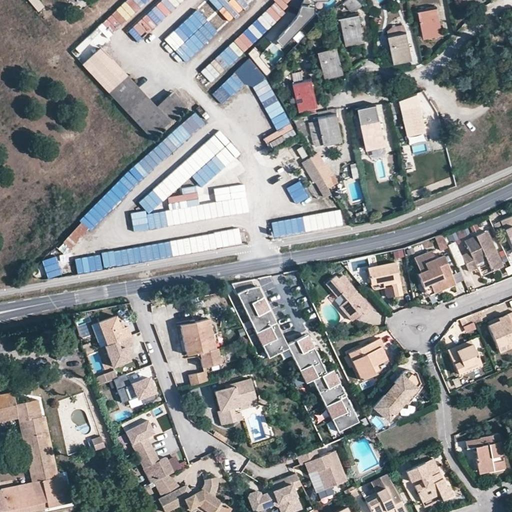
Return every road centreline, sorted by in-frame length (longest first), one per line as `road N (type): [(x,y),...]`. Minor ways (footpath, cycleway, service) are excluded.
road 1 (tertiary): [(133,286),(385,239),(511,188)]
road 2 (residential): [(224,447),(183,424),(133,286)]
road 3 (tertiary): [(0,312),(133,286)]
